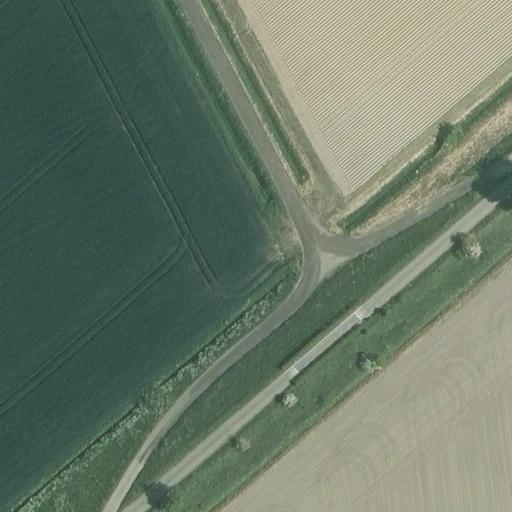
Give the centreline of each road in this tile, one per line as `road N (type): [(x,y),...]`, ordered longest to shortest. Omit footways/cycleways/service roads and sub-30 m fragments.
road 1 (unclassified): [(122,511),(511,181)]
road 2 (unclassified): [(104,511),(181,400),(308,283),(318,250)]
road 3 (unclassified): [(318,250),(186,0)]
road 4 (unclassified): [(511,170),(356,248),(318,250)]
